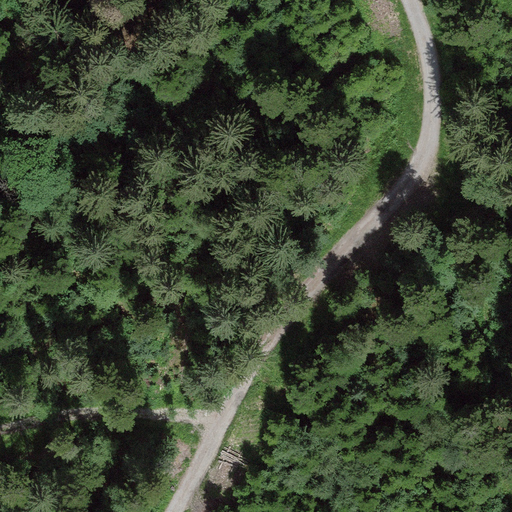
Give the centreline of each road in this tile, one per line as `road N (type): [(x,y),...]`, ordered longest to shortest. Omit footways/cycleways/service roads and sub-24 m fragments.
road 1 (track): [(180,511),(274,335),(422,168),(434,75),(415,0)]
road 2 (track): [(0,415),(221,436)]
